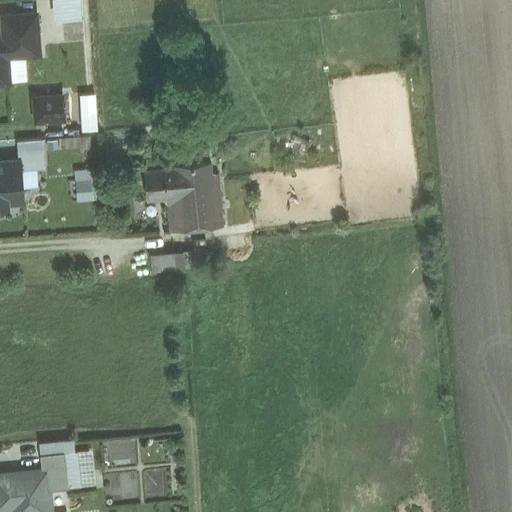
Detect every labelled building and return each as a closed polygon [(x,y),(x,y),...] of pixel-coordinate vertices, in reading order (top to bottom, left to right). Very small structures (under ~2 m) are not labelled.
[(50,50),(46,10),(11,13),(13,33),(15,54),(50,50)] [(13,33),(0,34),(0,82),(17,81),(15,54),(13,33)] [(74,92),(38,95),(40,119),(76,116),(74,92)] [(311,154),(314,136),(297,133),(294,151),(311,154)] [(48,163),(46,137),(15,140),(16,159),(29,158),(30,165),(48,163)] [(16,159),(0,160),(0,202),(33,200),(30,165),(29,158),(16,159)] [(219,160),(151,166),(154,196),(171,194),(174,229),(225,224),(219,160)] [(188,267),(188,250),(157,250),(157,267),(188,267)] [(96,483),(93,448),(55,452),(56,464),(58,486),(96,483)] [(56,464),(0,469),(0,506),(19,505),(19,511),(60,511),(58,486),(56,464)]
